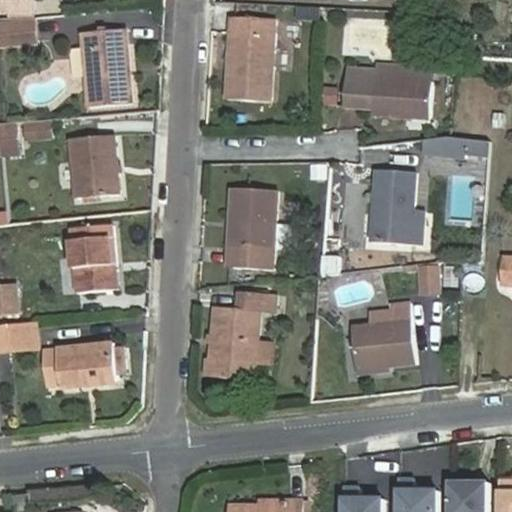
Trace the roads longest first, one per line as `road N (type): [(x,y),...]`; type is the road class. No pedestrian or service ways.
road 1 (residential): [(167,449),(188,0)]
road 2 (residential): [(167,449),(511,411)]
road 3 (unknown): [(182,136),(423,153)]
road 4 (residential): [(0,468),(167,449)]
